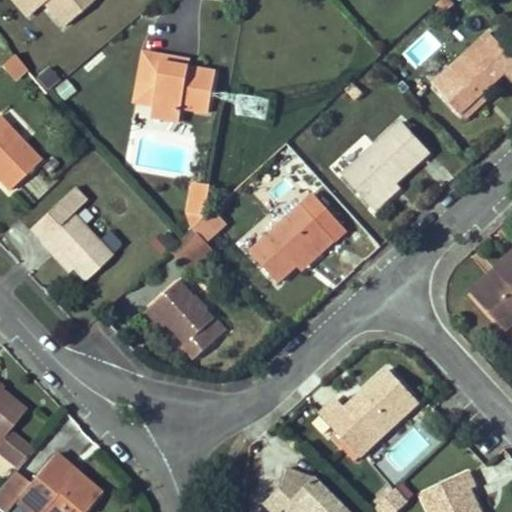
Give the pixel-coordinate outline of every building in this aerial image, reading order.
[(38,6),(32,0),(11,0),(27,17),(38,6)] [(32,0),(38,6),(44,1),(67,26),(94,0),(32,0)] [(455,3),(451,0),(441,0),(436,5),(444,13),(455,3)] [(458,114),(482,93),(502,74),(511,84),(511,83),(511,60),(487,34),(431,86),(458,114)] [(12,78),(22,69),(11,55),(0,66),(12,78)] [(154,108),(151,120),(174,125),(178,125),(180,110),(209,115),(216,77),(187,72),(161,66),(162,60),(144,57),(138,87),(157,91),(154,108)] [(187,72),(188,65),(162,60),(161,66),(187,72)] [(64,101),(76,91),(64,76),(52,86),(64,101)] [(362,95),(351,83),(344,90),(355,102),(362,95)] [(138,87),(135,104),(154,108),(157,91),(138,87)] [(239,93),(237,116),(270,119),(272,96),(239,93)] [(466,122),(491,99),(482,93),(458,114),(466,122)] [(0,176),(11,187),(40,160),(0,117),(0,176)] [(368,206),(393,183),(426,153),(399,121),(341,175),(368,206)] [(373,211),(398,188),(393,183),(368,206),(373,211)] [(209,190),(191,187),(185,219),(193,230),(204,220),(209,190)] [(86,205),(74,193),(48,218),(59,230),(42,248),(54,258),(59,253),(76,271),(88,284),(114,259),(74,217),(86,205)] [(317,252),(321,257),(334,245),(301,210),(250,256),(278,286),(297,270),(317,252)] [(204,220),(193,230),(204,242),(225,223),(213,211),(204,220)] [(59,230),(48,218),(30,235),(42,248),(59,230)] [(193,230),(180,243),(170,251),(182,264),(205,243),(204,242),(193,230)] [(191,273),(214,252),(205,243),(182,264),(191,273)] [(297,270),(301,275),(321,257),(317,252),(297,270)] [(76,271),(59,253),(54,258),(71,277),(76,271)] [(511,328),(511,258),(499,271),(505,277),(480,301),(508,332),(511,328)] [(499,271),(474,294),(480,301),(505,277),(499,271)] [(153,312),(169,329),(189,349),(184,353),(196,365),(228,335),(181,286),(153,312)] [(169,329),(153,312),(146,319),(163,336),(169,329)] [(332,438),(355,462),(415,405),(384,373),(341,414),(331,405),(315,421),(332,438)] [(0,441),(25,411),(0,390),(0,441)] [(30,451),(8,432),(0,441),(0,451),(17,467),(30,451)] [(327,444),(350,467),(355,462),(332,438),(327,444)] [(63,471),(68,466),(55,456),(15,503),(25,511),(42,511),(43,511),(44,511),(84,511),(100,494),(73,471),(68,477),(63,471)] [(68,477),(73,471),(68,466),(63,471),(68,477)] [(318,481),(289,469),(287,486),(301,498),(318,481)] [(475,511),(466,493),(473,490),(465,474),(420,495),(428,511),(475,511)] [(349,511),(318,481),(301,498),(287,486),(267,506),(273,511),(288,511),(289,511),(290,511),(349,511)] [(395,511),(406,502),(395,490),(377,506),(382,511),(395,511)]
